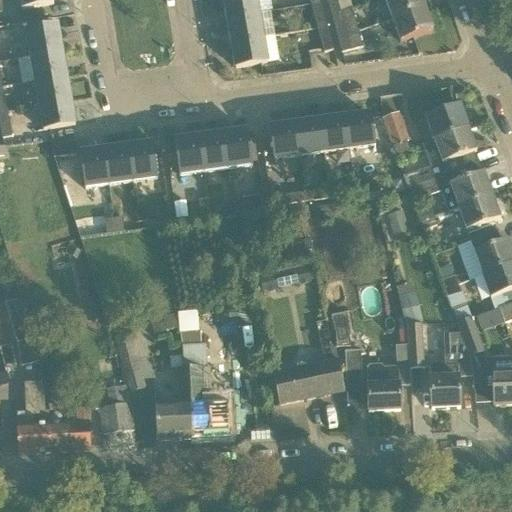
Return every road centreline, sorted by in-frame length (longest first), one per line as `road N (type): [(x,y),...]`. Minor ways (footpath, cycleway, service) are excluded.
road 1 (residential): [(0,476),(511,449)]
road 2 (residential): [(486,60),(199,102)]
road 3 (residential): [(199,102),(116,111),(95,0)]
